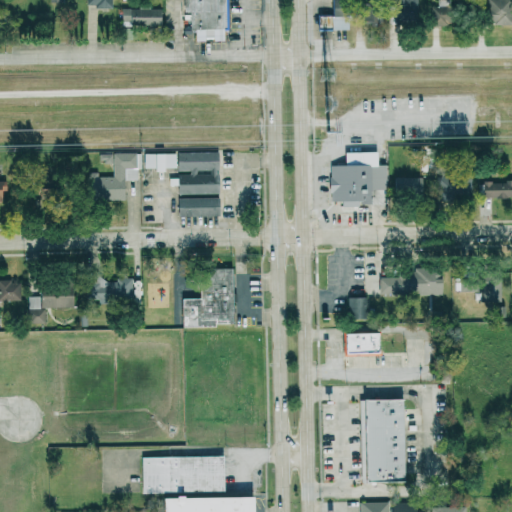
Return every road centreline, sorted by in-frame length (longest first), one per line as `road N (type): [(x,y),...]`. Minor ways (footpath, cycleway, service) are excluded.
road 1 (secondary): [(274,0),(285,511)]
road 2 (secondary): [(309,511),(298,0)]
road 3 (residential): [(0,241),(290,236)]
road 4 (residential): [(286,47),(0,51)]
road 5 (residential): [(286,47),(511,42)]
road 6 (residential): [(290,236),(511,232)]
